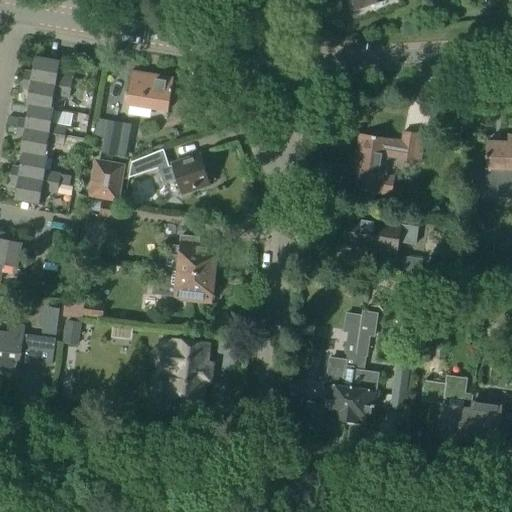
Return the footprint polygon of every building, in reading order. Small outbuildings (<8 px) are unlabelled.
[(352,0),(355,8),(363,6),(364,8),(372,5),(375,7),(381,5),(383,2),(389,0),(352,0)] [(57,76),(59,61),(34,57),(32,71),(25,70),(23,80),(70,89),(72,78),(57,76)] [(167,112),(172,81),(132,74),(127,105),(167,112)] [(68,98),(70,89),(23,80),(21,89),(28,90),(25,105),(27,105),(54,110),(54,109),(51,109),(53,96),(68,98)] [(51,124),(54,110),(27,105),(25,119),(18,118),(16,128),(64,136),(66,126),(51,124)] [(99,154),(117,157),(123,124),(97,119),(94,137),(102,138),(99,154)] [(63,146),(64,136),(16,128),(15,137),(22,138),(19,153),(22,153),(45,157),(47,143),(63,146)] [(177,136),(172,130),(167,134),(173,140),(177,136)] [(357,176),(354,192),(381,196),(381,195),(390,197),(393,178),(384,177),(387,158),(414,162),(419,163),(423,136),(418,135),(402,132),(401,142),(389,141),(359,136),(354,166),(362,167),(361,174),(357,176)] [(486,144),(484,199),(511,200),(511,136),(507,137),(506,145),(486,144)] [(78,150),(68,155),(72,162),(80,164),(82,157),(78,150)] [(45,172),(47,158),(45,157),(22,153),(20,167),(12,166),(10,175),(59,184),(60,175),(61,174),(45,172)] [(137,174),(156,169),(152,156),(133,162),(137,174)] [(203,167),(200,158),(168,168),(167,165),(157,168),(162,185),(176,180),(180,193),(209,184),(209,183),(214,181),(208,165),(203,167)] [(117,201),(122,167),(96,163),(91,197),(117,201)] [(57,193),(59,184),(10,175),(9,186),(16,187),(13,201),(38,205),(41,191),(57,193)] [(60,175),(59,184),(68,185),(70,177),(60,175)] [(89,203),(87,213),(98,215),(99,205),(89,203)] [(118,219),(120,206),(101,203),(99,216),(118,219)] [(414,246),(417,230),(347,219),(343,246),(397,255),(399,244),(414,246)] [(483,237),(484,221),(467,221),(466,236),(483,237)] [(17,269),(22,243),(7,241),(8,233),(0,232),(0,281),(0,282),(3,266),(17,269)] [(196,248),(197,239),(179,237),(178,246),(173,245),(172,257),(178,257),(176,272),(213,276),(216,250),(196,248)] [(419,273),(421,261),(397,258),(395,270),(419,273)] [(213,276),(176,272),(159,271),(157,286),(155,286),(154,296),(210,302),(213,276)] [(102,319),(103,306),(83,303),(82,317),(102,319)] [(429,365),(436,310),(420,308),(412,362),(429,365)] [(359,335),(346,424),(357,426),(358,422),(371,424),(373,410),(375,410),(377,394),(376,394),(378,375),(361,373),(363,358),(365,359),(368,338),(373,338),(376,315),(362,313),(361,317),(359,335)] [(325,403),(323,417),(334,419),(334,423),(346,424),(359,335),(361,317),(347,315),(344,334),(349,335),(346,355),(348,356),(347,361),(329,359),(323,402),(325,403)] [(80,348),(84,325),(64,322),(60,345),(80,348)] [(0,370),(17,373),(23,328),(15,326),(13,335),(0,333),(0,370)] [(46,331),(44,337),(54,339),(56,332),(46,331)] [(207,346),(175,342),(175,345),(161,343),(160,348),(156,348),(153,351),(151,354),(150,358),(151,362),(154,365),(158,366),(158,371),(172,373),(169,398),(200,401),(203,381),(209,382),(211,366),(205,366),(207,346)] [(409,360),(398,358),(391,409),(403,410),(409,360)] [(465,395),(467,381),(446,378),(444,386),(424,383),(421,403),(429,405),(426,424),(439,426),(437,438),(465,442),(471,405),(472,396),(465,395)] [(288,380),(286,394),(299,396),(301,382),(288,380)] [(494,446),(499,409),(471,405),(465,442),(494,446)]
